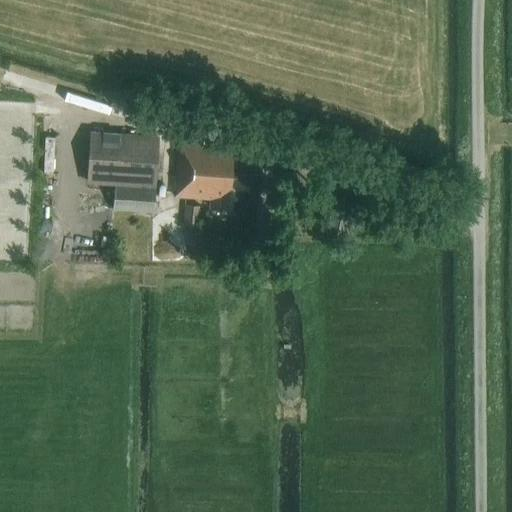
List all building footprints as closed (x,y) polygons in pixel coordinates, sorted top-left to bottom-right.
[(58,92),(102,106),(106,93),(62,79),(58,92)] [(86,182),(114,184),(113,193),(111,209),(152,212),(154,212),(160,135),(90,130),(86,182)] [(203,133),(179,131),(174,193),(173,196),(212,200),(212,208),(223,209),(225,214),(235,215),(237,209),(255,211),(256,193),(258,175),(231,173),(233,146),(202,143),(203,133)] [(331,183),(330,193),(322,232),(350,237),(360,189),(331,183)] [(184,204),(182,224),(199,226),(201,206),(184,204)]
